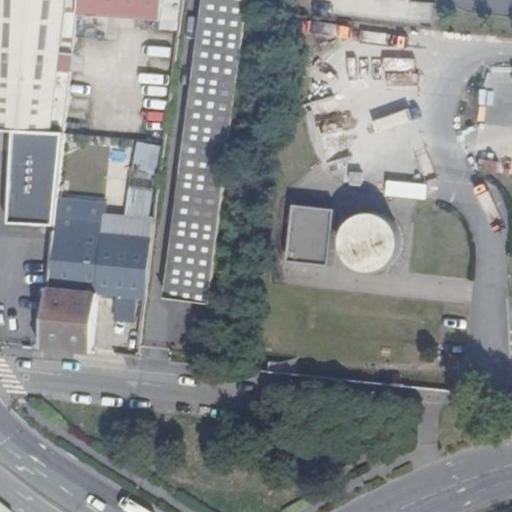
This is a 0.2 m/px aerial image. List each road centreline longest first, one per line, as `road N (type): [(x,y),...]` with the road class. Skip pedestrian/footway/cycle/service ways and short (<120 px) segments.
road 1 (residential): [(0,377),(253,403)]
road 2 (secondary): [(122,511),(41,464),(0,426)]
